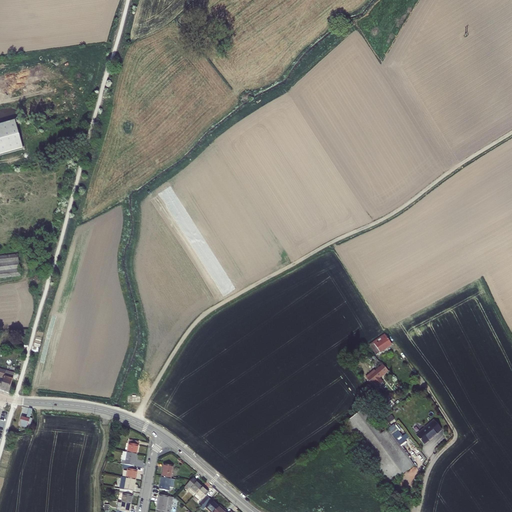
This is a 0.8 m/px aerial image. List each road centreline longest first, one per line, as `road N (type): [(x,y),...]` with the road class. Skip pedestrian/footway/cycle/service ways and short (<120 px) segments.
road 1 (track): [(135,421),(175,348),(214,307),(390,215),(511,130)]
road 2 (tertiary): [(1,396),(106,410),(165,438)]
